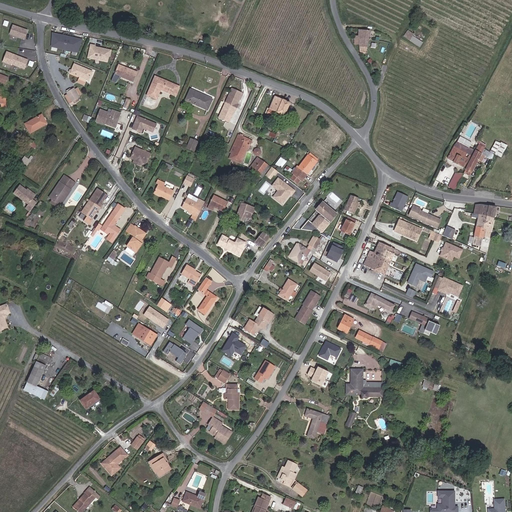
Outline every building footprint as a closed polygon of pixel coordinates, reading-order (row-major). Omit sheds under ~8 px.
[(23,38),(27,29),(12,23),(9,32),(23,38)] [(408,34),(425,45),(433,33),(420,25),(418,29),(412,26),(408,34)] [(78,53),(82,39),(53,31),(49,46),(78,53)] [(366,55),(372,55),(375,34),(364,34),(365,41),(360,41),(361,49),(365,49),(366,55)] [(109,52),(111,47),(101,44),(100,45),(95,44),(95,43),(95,41),(91,40),(88,53),(107,58),(108,52),(109,52)] [(21,67),(25,59),(20,57),(18,56),(11,53),(7,61),(21,67)] [(88,78),(92,70),(74,64),(71,72),(88,78)] [(116,74),(133,81),(137,71),(126,67),(125,69),(119,66),(116,74)] [(170,93),(174,95),(178,85),(154,75),(147,94),(156,97),(159,89),(160,86),(171,91),(170,93)] [(245,85),(235,81),(221,111),(226,113),(223,119),(229,122),(232,116),(230,115),(234,107),(236,108),(241,97),(239,96),(245,85)] [(209,104),(214,93),(192,84),(187,95),(209,104)] [(69,106),(81,98),(74,87),(67,91),(67,92),(62,95),(69,106)] [(277,104),(288,108),(293,95),(278,90),(273,102),(269,100),(266,106),(275,110),(277,104)] [(100,110),(96,122),(104,125),(105,124),(110,126),(115,123),(118,117),(119,117),(121,114),(112,110),(111,114),(100,110)] [(34,129),(44,123),(41,118),(43,117),(41,114),(30,120),(34,129)] [(157,123),(140,116),(139,120),(136,120),(133,128),(142,132),(144,127),(145,126),(147,127),(148,129),(154,131),(157,123)] [(105,124),(104,125),(115,129),(119,117),(118,117),(115,123),(110,126),(105,124)] [(252,135),(239,130),(231,146),(232,147),(233,147),(232,151),(241,155),(248,139),(250,140),(252,135)] [(189,143),(195,146),(200,137),(193,134),(189,143)] [(250,140),(248,139),(241,155),(232,151),(233,147),(232,147),(229,153),(241,158),(250,140)] [(24,151),(26,154),(37,147),(34,141),(26,146),(28,149),(24,151)] [(467,164),(471,157),(464,153),(466,149),(464,148),(465,146),(459,143),(452,156),(456,158),(455,159),(461,162),(462,161),(467,164)] [(146,163),(151,152),(135,145),(131,157),(135,159),(142,162),(146,163)] [(313,156),(316,152),(307,146),(305,150),(313,156)] [(471,167),(475,169),(484,151),(480,148),(471,167)] [(309,163),(311,160),(313,156),(305,150),(301,157),(309,163)] [(262,170),(269,159),(258,152),(251,163),(262,170)] [(282,168),(287,161),(281,157),(276,164),(282,168)] [(297,181),(298,179),(309,163),(301,157),(297,163),(294,162),(290,169),(295,172),(291,178),(297,181)] [(25,168),(29,169),(34,160),(31,159),(29,163),(27,162),(25,168)] [(272,164),(265,172),(269,176),(274,170),(274,171),(277,168),(272,164)] [(457,190),(462,173),(455,171),(449,187),(457,190)] [(58,180),(62,182),(67,175),(63,172),(58,180)] [(183,178),(190,181),(193,175),(192,175),(186,172),(183,178)] [(61,193),(65,196),(70,188),(68,186),(73,179),(67,175),(62,182),(58,180),(47,195),(51,198),(56,201),(61,193)] [(278,175),(272,183),(280,189),(273,197),(279,201),(285,193),(286,194),(289,191),(290,192),(294,188),(278,175)] [(170,188),(161,185),(162,181),(153,178),(152,182),(155,183),(152,191),(166,197),(170,188)] [(18,184),(13,192),(28,203),(25,206),(30,209),(35,202),(31,199),(32,198),(34,195),(25,188),(18,184)] [(106,205),(104,204),(110,194),(100,188),(92,201),(104,208),(106,205)] [(402,211),(409,196),(396,191),(390,206),(402,211)] [(223,209),(228,198),(214,192),(209,202),(215,205),(223,209)] [(56,201),(60,204),(65,196),(61,193),(56,201)] [(196,212),(197,212),(198,213),(205,199),(198,195),(196,199),(184,193),(179,204),(192,210),(190,215),(194,217),(195,215),(194,214),(196,212)] [(357,197),(349,194),(343,209),(351,212),(356,201),(357,197)] [(301,221),(298,225),(314,229),(316,230),(332,209),(318,198),(313,206),(318,209),(309,220),(306,217),(302,222),(301,221)] [(418,203),(410,199),(406,209),(434,221),(438,213),(428,209),(428,211),(425,210),(426,208),(418,205),(418,206),(417,206),(418,203)] [(252,210),(254,204),(242,200),(240,206),(252,210)] [(92,201),(84,214),(90,217),(87,223),(93,226),(96,221),(94,220),(100,211),(102,212),(104,208),(92,201)] [(482,212),(482,201),(469,201),(465,201),(464,210),(473,211),(482,212)] [(123,214),(127,207),(120,203),(116,210),(123,214)] [(245,213),(250,214),(252,210),(240,206),(239,211),(245,213)] [(123,214),(116,210),(105,226),(101,223),(96,231),(99,232),(100,230),(102,231),(103,230),(104,228),(111,233),(113,234),(108,240),(114,243),(122,230),(116,225),(123,214)] [(337,229),(347,233),(355,215),(345,211),(337,229)] [(487,232),(489,212),(482,212),(473,211),(472,233),(473,233),(472,243),(481,243),(481,232),(487,232)] [(410,236),(413,229),(418,230),(420,226),(397,217),(392,229),(410,236)] [(452,239),(456,229),(447,225),(442,235),(452,239)] [(131,240),(126,246),(127,246),(135,253),(143,243),(139,239),(144,232),(136,226),(131,232),(133,234),(130,237),(131,240)] [(431,235),(436,237),(439,229),(438,229),(434,227),(431,235)] [(226,243),(229,238),(228,237),(228,235),(223,233),(219,239),(226,243)] [(261,242),(263,244),(269,236),(265,233),(261,238),(258,235),(253,241),(258,245),(261,242)] [(307,242),(314,246),(319,237),(312,233),(307,242)] [(241,245),(245,247),(249,240),(241,235),(238,239),(234,241),(229,238),(226,243),(226,244),(229,246),(229,247),(229,249),(232,251),(238,251),(241,245)] [(335,257),(342,243),(332,239),(326,253),(335,257)] [(300,250),(304,252),(308,247),(296,240),(288,253),(296,258),(300,250)] [(373,269),(384,274),(395,249),(378,242),(373,253),(366,250),(360,264),(370,268),(373,269)] [(462,249),(445,242),(440,255),(448,259),(450,254),(453,255),(459,258),(462,249)] [(113,249),(107,259),(111,262),(117,252),(113,249)] [(262,266),(266,268),(272,258),(268,256),(262,266)] [(165,268),(170,270),(176,259),(172,257),(169,263),(159,258),(150,275),(154,277),(159,281),(161,279),(160,278),(165,268)] [(314,262),(309,270),(326,281),(331,272),(314,262)] [(412,276),(411,276),(409,281),(416,285),(419,277),(423,276),(426,278),(428,274),(432,275),(434,271),(416,263),(412,273),(413,274),(412,276)] [(180,272),(185,276),(190,268),(185,264),(180,272)] [(184,282),(193,288),(202,275),(190,268),(185,276),(187,277),(184,282)] [(145,278),(152,282),(154,277),(150,275),(147,273),(145,278)] [(444,277),(440,275),(435,287),(439,288),(439,289),(447,292),(447,290),(450,291),(459,294),(463,284),(444,277)] [(216,296),(204,289),(207,284),(204,282),(207,278),(204,277),(196,288),(207,295),(198,309),(204,313),(216,296)] [(276,293),(284,297),(294,282),(286,277),(276,293)] [(288,312),(305,322),(322,295),(305,284),(288,312)] [(412,294),(415,287),(410,285),(407,291),(412,294)] [(393,312),(396,305),(373,294),(367,306),(374,309),(376,304),(393,312)] [(163,309),(167,302),(160,298),(156,305),(163,309)] [(7,305),(0,307),(0,331),(8,328),(4,318),(3,317),(4,315),(5,316),(10,314),(7,305)] [(143,314),(162,328),(169,319),(149,305),(143,314)] [(261,325),(263,326),(268,320),(267,319),(271,311),(264,306),(254,321),(250,319),(244,328),(253,333),(255,330),(257,331),(261,325)] [(178,316),(181,313),(177,307),(173,310),(178,316)] [(410,319),(428,326),(431,319),(413,311),(410,319)] [(338,326),(347,330),(353,317),(345,313),(338,326)] [(199,335),(203,330),(189,320),(185,325),(190,328),(182,338),(191,344),(198,334),(199,335)] [(137,321),(131,332),(140,337),(142,334),(149,337),(147,340),(152,343),(157,332),(137,321)] [(238,353),(244,345),(235,339),(237,335),(232,332),(220,349),(231,356),(235,351),(238,353)] [(360,332),(357,338),(379,349),(383,343),(360,332)] [(267,347),(269,342),(263,339),(261,343),(267,347)] [(325,340),(318,356),(328,360),(330,354),(337,358),(342,348),(325,340)] [(189,353),(191,350),(183,344),(181,348),(170,341),(163,352),(180,363),(187,352),(189,353)] [(27,381),(36,385),(49,357),(40,352),(27,381)] [(263,377),(265,378),(273,367),(265,361),(253,377),(259,382),(263,377)] [(309,381),(324,386),(329,371),(315,367),(315,368),(310,366),(307,375),(310,376),(309,381)] [(382,385),(361,384),(363,367),(351,366),(350,384),(349,387),(345,387),(345,390),(361,391),(360,394),(367,395),(367,392),(381,393),(382,385)] [(227,373),(216,367),(214,369),(217,371),(215,375),(223,380),(227,373)] [(435,390),(437,384),(426,380),(425,383),(432,386),(431,389),(435,390)] [(36,385),(27,381),(24,387),(41,395),(44,389),(36,385)] [(238,385),(225,387),(225,390),(226,395),(222,395),(223,402),(227,401),(228,409),(241,408),(240,396),(240,392),(239,392),(238,385)] [(93,408),(100,403),(91,391),(77,401),(82,408),(90,403),(91,405),(93,408)] [(75,402),(82,411),(91,405),(90,403),(82,408),(77,401),(75,402)] [(322,430),(327,414),(305,407),(303,414),(311,417),(306,434),(312,436),(315,428),(322,430)] [(349,423),(354,426),(359,413),(354,411),(349,423)] [(225,444),(232,432),(221,425),(223,422),(215,417),(213,420),(216,422),(214,425),(211,430),(217,434),(219,435),(217,439),(225,444)] [(133,445),(139,448),(145,440),(139,436),(133,445)] [(150,452),(156,445),(150,441),(145,448),(150,452)] [(119,457),(120,459),(128,454),(121,445),(102,459),(111,472),(119,466),(116,462),(115,460),(119,457)] [(158,475),(171,468),(166,461),(165,462),(159,453),(151,459),(155,467),(154,468),(158,475)] [(284,479),(282,483),(289,486),(292,478),(293,478),(295,473),(291,472),(295,463),(286,460),(283,467),(280,466),(277,477),(284,479)] [(296,488),(294,490),(302,496),(307,489),(298,483),(295,487),(296,488)] [(74,507),(79,511),(95,495),(97,497),(101,493),(90,484),(83,492),(84,493),(79,498),(81,499),(74,507)] [(454,503),(454,487),(438,487),(438,493),(442,493),(442,500),(438,500),(438,505),(430,505),(430,511),(438,511),(438,510),(458,510),(458,503),(454,503)] [(185,492),(183,498),(201,505),(206,491),(202,489),(200,494),(195,492),(194,495),(185,492)] [(260,511),(263,506),(268,492),(261,490),(259,495),(256,493),(252,502),(254,503),(250,511),(260,511)] [(171,503),(177,506),(180,499),(173,496),(171,503)] [(291,507),(294,500),(284,496),(281,503),(291,507)] [(506,511),(505,497),(495,497),(496,506),(490,506),(489,511),(506,511)]
